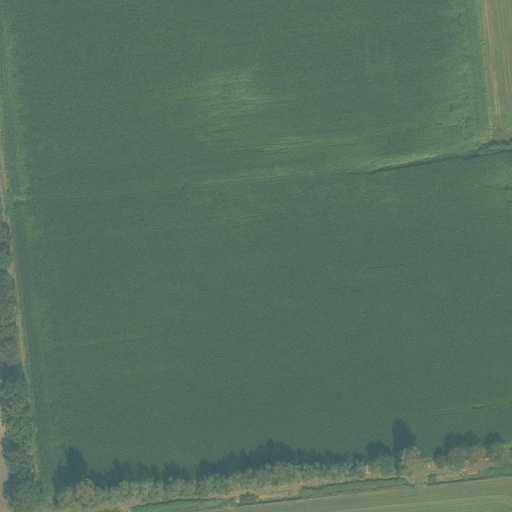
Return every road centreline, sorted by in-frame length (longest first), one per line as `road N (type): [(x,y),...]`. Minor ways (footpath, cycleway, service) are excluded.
road 1 (track): [(88,511),(511,469)]
road 2 (unclassified): [(36,511),(0,176)]
